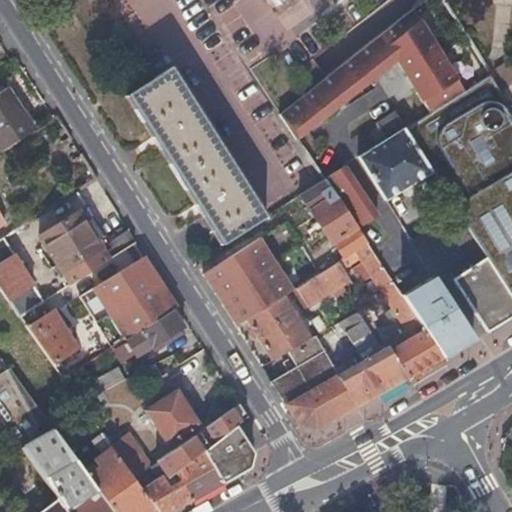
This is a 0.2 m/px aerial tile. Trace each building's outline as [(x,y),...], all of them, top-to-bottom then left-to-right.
[(269,0),(274,8),(287,0),(269,0)] [(278,116),(295,140),(393,64),(389,59),(393,56),(428,111),(462,89),(414,9),(278,116)] [(122,101),(216,249),(264,218),(170,70),(122,101)] [(511,92),(511,90),(502,95),(489,71),(462,89),(428,111),(411,122),(402,128),(430,171),(474,242),(483,258),(511,304),(511,92)] [(0,93),(0,152),(0,153),(33,131),(6,90),(0,93)] [(358,158),(384,202),(430,171),(402,128),(398,121),(393,113),(375,124),(385,140),(358,158)] [(407,116),(398,121),(402,128),(411,122),(407,116)] [(322,181),(355,231),(374,218),(343,167),(322,181)] [(341,261),(365,246),(355,231),(322,181),(296,197),(293,199),(297,205),(301,203),(314,222),(320,232),(329,245),(331,244),(341,261)] [(71,287),(119,255),(85,206),(37,236),(71,287)] [(320,232),(314,222),(308,226),(315,235),(320,232)] [(3,231),(7,237),(19,230),(14,224),(3,231)] [(0,264),(12,257),(1,241),(0,241),(0,264)] [(258,241),(201,276),(215,297),(219,294),(226,305),(221,307),(234,328),(290,292),(258,241)] [(399,298),(365,246),(341,261),(346,269),(359,261),(403,330),(404,329),(415,323),(413,319),(399,298)] [(0,264),(0,293),(8,306),(32,289),(12,257),(0,264)] [(93,291),(124,341),(140,331),(170,310),(175,307),(157,278),(144,258),(93,291)] [(450,279),(483,333),(511,315),(511,304),(483,258),(450,279)] [(337,264),(322,273),(296,290),(308,309),(347,284),(337,264)] [(399,298),(413,319),(439,359),(470,341),(430,278),(399,298)] [(8,306),(19,321),(43,306),(32,289),(8,306)] [(260,368),(266,379),(290,365),(298,356),(294,350),(302,346),(310,342),(283,298),(252,317),(246,321),(272,361),(260,368)] [(181,327),(186,324),(175,307),(170,310),(181,327)] [(170,310),(140,331),(150,346),(181,327),(170,310)] [(27,332),(51,366),(76,350),(53,314),(27,332)] [(371,359),(382,353),(362,322),(358,316),(342,325),(346,332),(352,328),(371,359)] [(411,338),(421,332),(415,323),(404,329),(411,338)] [(419,370),(439,359),(421,332),(411,338),(401,343),(395,333),(379,337),(388,350),(382,353),(371,359),(356,367),(346,373),(338,377),(322,351),(309,358),(307,362),(318,379),(321,378),(325,385),(311,392),(296,368),(269,383),(297,426),(305,428),(313,431),(330,422),(377,394),(419,370)] [(302,346),(309,358),(322,351),(315,339),(310,342),(302,346)] [(56,373),(62,382),(88,365),(81,356),(56,373)] [(344,369),(346,373),(356,367),(354,364),(344,369)] [(109,511),(80,470),(6,368),(0,371),(0,421),(56,498),(65,511),(109,511)] [(92,383),(99,398),(125,382),(116,368),(92,383)] [(148,403),(172,387),(165,377),(140,392),(148,403)] [(164,447),(197,426),(175,394),(143,414),(164,447)] [(201,429),(211,444),(233,426),(245,417),(236,403),(201,429)] [(200,453),(221,483),(248,467),(250,459),(251,451),(233,426),(211,444),(200,453)] [(201,429),(190,437),(200,453),(211,444),(201,429)] [(98,457),(80,470),(109,511),(154,511),(139,491),(131,480),(105,443),(100,436),(89,444),(98,457)] [(172,475),(200,453),(190,437),(147,469),(131,480),(139,491),(162,476),(165,480),(172,475)] [(105,443),(131,480),(147,469),(123,438),(115,444),(111,440),(105,443)] [(139,491),(154,511),(168,511),(196,497),(221,483),(200,453),(172,475),(165,480),(162,476),(139,491)] [(0,511),(13,511),(0,492),(0,511)] [(65,511),(56,498),(38,511),(65,511)]
